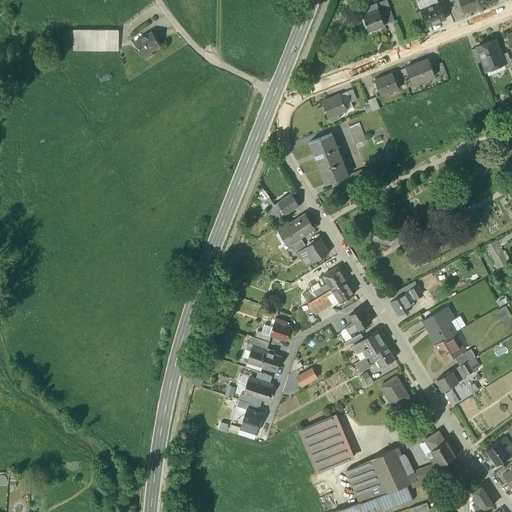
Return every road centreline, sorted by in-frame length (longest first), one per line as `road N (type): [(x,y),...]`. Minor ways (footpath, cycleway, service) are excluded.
road 1 (residential): [(483,469),(322,222),(288,162),(283,125),(291,101),(305,91),(511,8)]
road 2 (primary): [(150,511),(174,364),(311,0)]
road 3 (track): [(161,0),(208,57),(275,90)]
